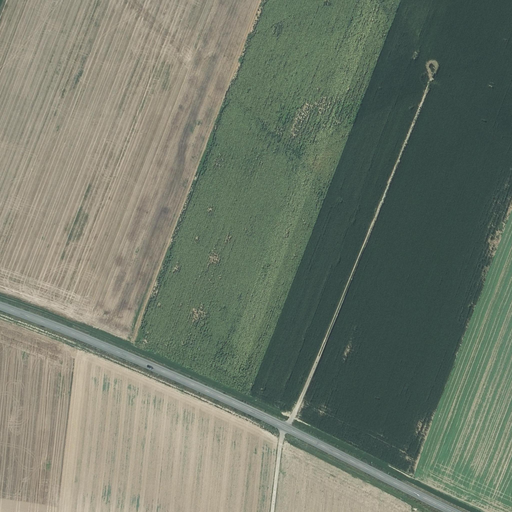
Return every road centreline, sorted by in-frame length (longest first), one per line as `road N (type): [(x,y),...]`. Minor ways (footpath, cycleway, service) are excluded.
road 1 (secondary): [(453,511),(149,365),(0,306)]
road 2 (track): [(272,511),(282,426),(431,78)]
